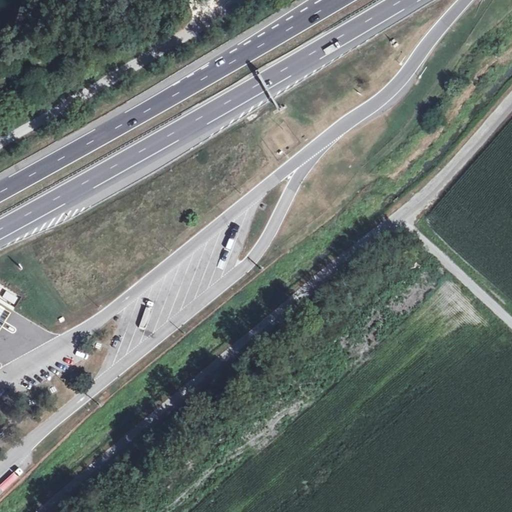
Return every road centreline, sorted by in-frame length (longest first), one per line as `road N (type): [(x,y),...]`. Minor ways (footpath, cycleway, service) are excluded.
road 1 (unclassified): [(511,99),(434,187),(46,511)]
road 2 (motorway): [(0,228),(403,0)]
road 3 (motorway): [(339,0),(0,193)]
road 4 (track): [(0,149),(249,0)]
road 5 (motorway): [(310,152),(386,96),(464,0)]
road 6 (track): [(400,217),(511,323)]
